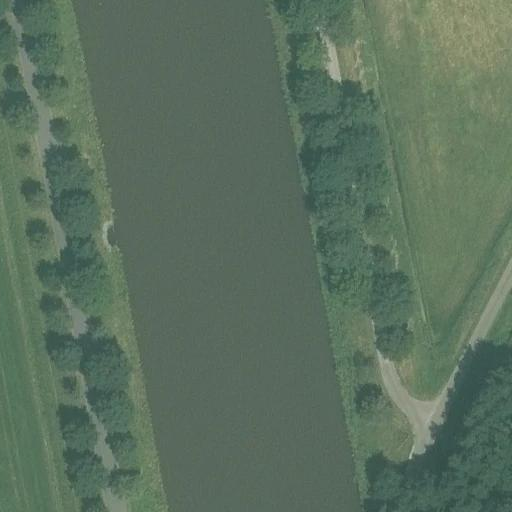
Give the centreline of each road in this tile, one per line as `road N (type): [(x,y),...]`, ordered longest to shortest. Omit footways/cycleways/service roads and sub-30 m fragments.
road 1 (unclassified): [(115,511),(17,0)]
road 2 (unclassified): [(430,427),(393,387),(384,360),(316,0)]
road 3 (unclassified): [(430,427),(511,269)]
